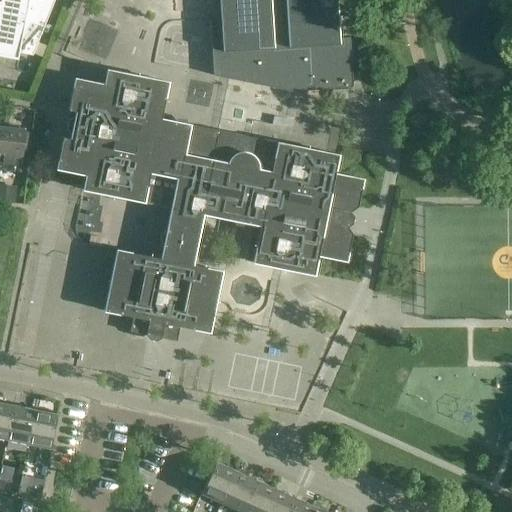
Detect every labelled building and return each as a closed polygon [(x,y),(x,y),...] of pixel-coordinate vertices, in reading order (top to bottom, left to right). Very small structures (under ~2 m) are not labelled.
[(0,49),(32,56),(45,23),(40,22),(42,11),(44,11),(46,0),(48,0),(49,0),(48,0),(1,0),(0,7),(0,49)] [(338,38),(335,0),(218,0),(220,19),(209,20),(212,76),(228,79),(287,92),(288,92),(332,89),(348,88),(352,87),(351,75),(349,38),(338,38)] [(352,29),(351,23),(351,16),(350,16),(350,15),(346,16),(346,17),(339,17),(340,36),(349,36),(352,36),(352,29)] [(352,235),(346,226),(348,214),(357,208),(363,180),(333,174),(337,155),(160,119),(167,83),(106,70),(103,85),(74,79),(67,110),(75,112),(69,139),(62,137),(55,169),(85,175),(82,190),(170,208),(159,259),(115,250),(103,311),(132,317),(129,332),(176,341),(179,327),(208,333),(221,271),(191,265),(202,214),(259,226),(252,263),(313,275),(317,256),(346,262),(352,235)] [(347,90),(331,90),(332,100),(348,99),(347,90)] [(3,127),(0,156),(0,162),(20,165),(24,130),(3,127)] [(0,201),(15,204),(19,204),(21,188),(0,185),(0,201)] [(13,405),(0,402),(0,439),(6,440),(13,405)] [(34,410),(13,405),(6,440),(27,445),(34,410)] [(34,410),(27,445),(38,447),(35,464),(47,466),(50,450),(49,450),(49,449),(56,414),(34,410)] [(215,462),(200,494),(220,504),(235,471),(215,462)] [(240,511),(255,480),(235,471),(220,504),(238,511),(240,511)] [(17,495),(40,500),(44,481),(21,477),(17,495)] [(0,480),(0,489),(8,491),(10,483),(0,480)] [(263,511),(274,489),(255,480),(240,511),(263,511)] [(287,511),(294,498),(274,489),(263,511),(287,511)] [(0,496),(0,497),(0,505),(10,508),(13,499),(0,496)] [(311,511),(314,507),(294,498),(287,511),(311,511)]
